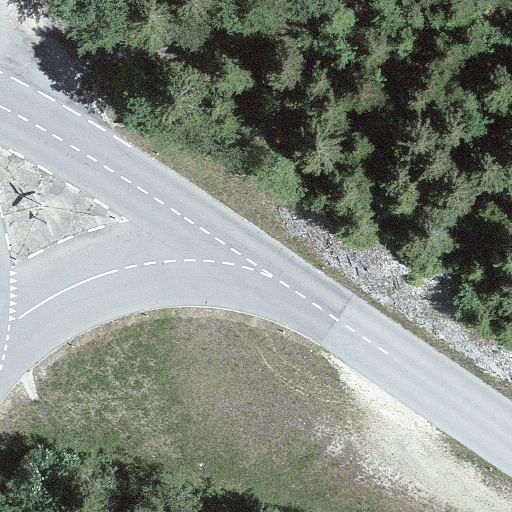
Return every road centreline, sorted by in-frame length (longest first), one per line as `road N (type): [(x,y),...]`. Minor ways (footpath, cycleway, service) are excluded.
road 1 (tertiary): [(0,107),(277,279)]
road 2 (tertiary): [(0,332),(71,287),(125,268),(203,260),(277,279)]
road 3 (tertiary): [(277,279),(511,439)]
